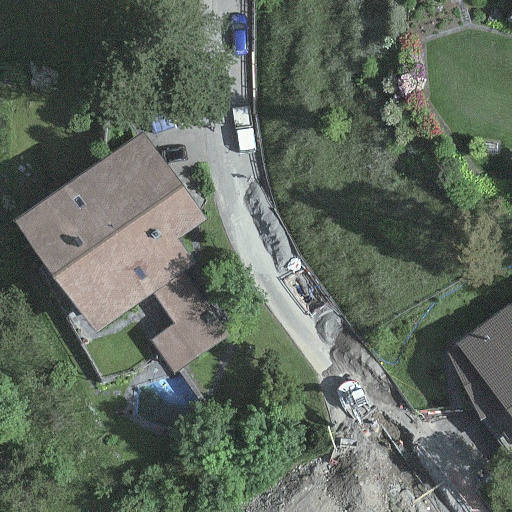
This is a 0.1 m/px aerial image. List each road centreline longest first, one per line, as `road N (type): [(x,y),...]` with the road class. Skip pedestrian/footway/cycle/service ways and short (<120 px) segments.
road 1 (residential): [(347,356),(284,266),(250,197),(237,139),(230,0)]
road 2 (residential): [(456,511),(347,356)]
road 3 (residential): [(347,356),(380,511)]
